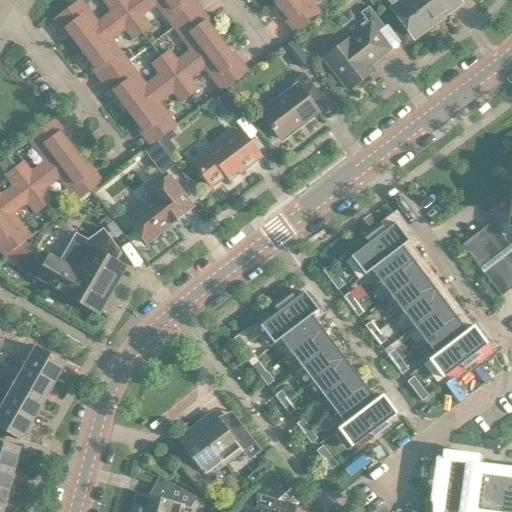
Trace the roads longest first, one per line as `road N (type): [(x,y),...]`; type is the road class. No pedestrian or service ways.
road 1 (tertiary): [(74,511),(104,403),(134,348),(369,162)]
road 2 (residential): [(511,356),(369,162)]
road 3 (tertiary): [(369,162),(511,53)]
road 4 (residential): [(382,476),(511,380)]
